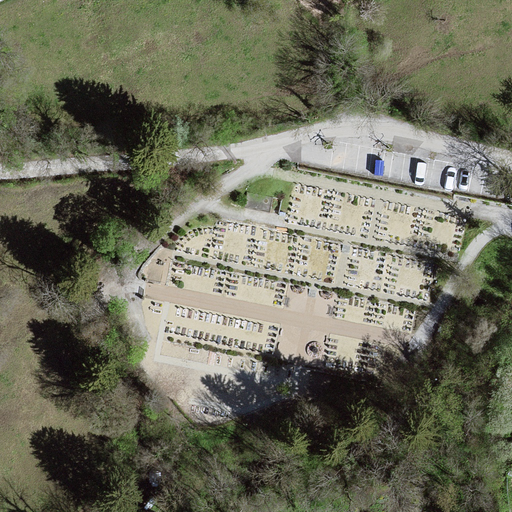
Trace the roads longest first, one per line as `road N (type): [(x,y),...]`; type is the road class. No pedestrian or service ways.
road 1 (residential): [(0,171),(270,144)]
road 2 (residential): [(270,144),(362,129),(511,161)]
road 3 (residential): [(123,284),(147,249),(270,144)]
